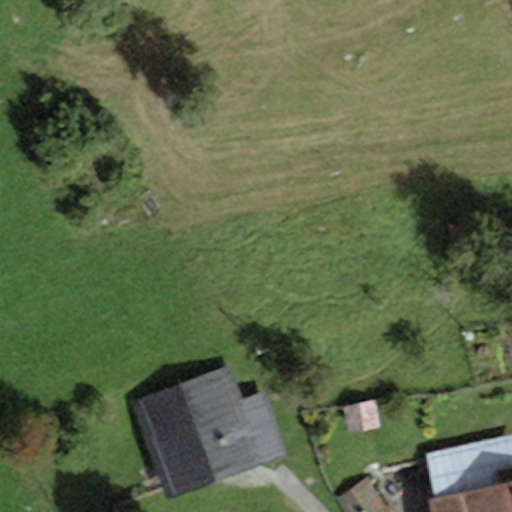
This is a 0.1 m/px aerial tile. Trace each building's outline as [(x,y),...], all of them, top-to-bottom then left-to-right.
[(137,399),(170,497),(262,466),(261,463),(288,454),(267,393),(240,402),(229,368),(137,399)] [(343,408),(349,434),(377,428),(372,402),(343,408)] [(511,435),(424,455),(434,498),(511,480),(511,435)] [(429,511),(511,511),(511,480),(434,498),(427,499),(429,511)] [(384,511),(368,482),(336,500),(342,511),(384,511)]
